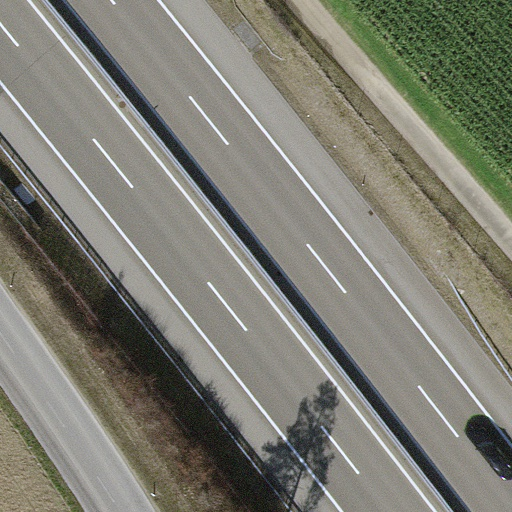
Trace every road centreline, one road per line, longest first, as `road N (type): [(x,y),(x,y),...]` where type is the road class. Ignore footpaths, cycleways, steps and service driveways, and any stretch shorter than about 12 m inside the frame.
road 1 (motorway): [(511,505),(112,0)]
road 2 (motorway): [(0,22),(389,511)]
road 3 (track): [(511,240),(302,0)]
road 4 (unclassified): [(120,511),(0,337)]
